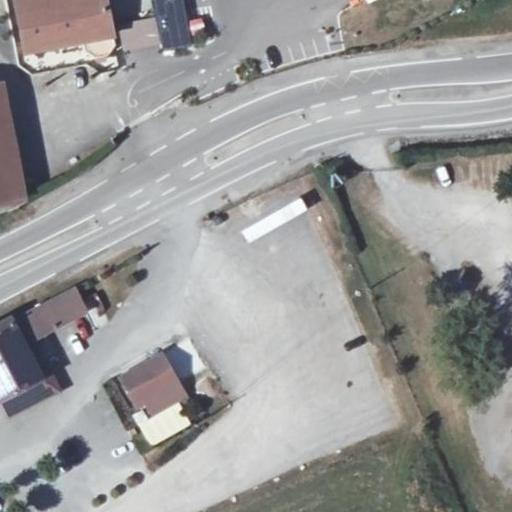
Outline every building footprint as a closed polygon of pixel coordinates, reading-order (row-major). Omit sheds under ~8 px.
[(26,0),(14,2),(26,57),(84,44),(86,55),(93,61),(112,57),(114,44),(106,0),(26,0)] [(151,0),(154,21),(119,25),(122,53),(186,45),(180,0),(151,0)] [(0,150),(0,204),(10,202),(0,150)] [(6,320),(0,323),(0,416),(0,417),(52,394),(28,341),(84,316),(73,292),(7,321),(6,320)] [(160,353),(114,378),(130,408),(146,432),(188,404),(174,383),(160,353)]
